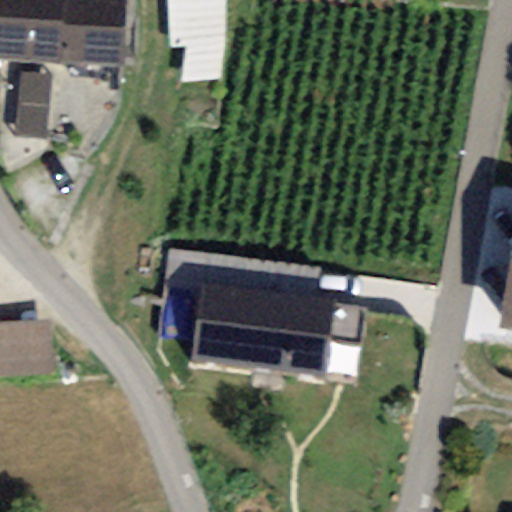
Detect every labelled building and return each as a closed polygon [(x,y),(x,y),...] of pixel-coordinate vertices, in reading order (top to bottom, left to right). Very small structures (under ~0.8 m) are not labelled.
[(124,5),(69,0),(0,0),(0,70),(117,81),(124,5)] [(228,0),(177,0),(179,71),(229,70),(228,0)] [(511,253),(497,337),(511,340),(511,253)] [(200,298),(198,378),(333,381),(335,301),(200,298)] [(0,380),(58,379),(57,326),(0,326),(0,380)]
